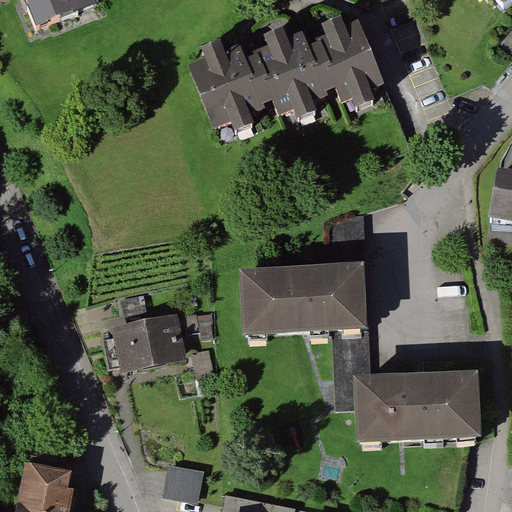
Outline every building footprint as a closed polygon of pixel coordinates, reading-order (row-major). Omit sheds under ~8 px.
[(35,0),(47,28),(91,9),(87,0),(35,0)] [(511,0),(494,0),(503,10),(511,2),(511,0)] [(314,43),(298,50),(321,105),(322,113),(339,106),(343,117),(368,108),(364,98),(378,92),(353,28),(335,35),(330,23),(309,31),(314,43)] [(256,57),(240,63),(260,116),(265,126),(281,120),(286,130),(310,121),(306,111),(321,105),(298,50),(295,41),(277,48),(273,36),(251,45),(256,57)] [(195,68),(179,74),(204,137),(221,131),(225,141),(249,132),(245,122),(260,116),(240,63),(235,52),(217,59),(212,47),(190,56),(195,68)] [(511,223),(511,172),(498,170),(490,220),(511,223)] [(359,275),(241,280),(244,348),(362,342),(359,275)] [(179,321),(117,334),(126,379),(188,366),(179,321)] [(472,382),(348,388),(352,457),(476,451),(472,382)] [(207,478),(169,470),(166,484),(163,501),(201,509),(207,478)] [(26,472),(18,511),(71,511),(74,499),(68,498),(71,480),(26,472)] [(270,511),(271,509),(247,503),(245,511),(270,511)]
